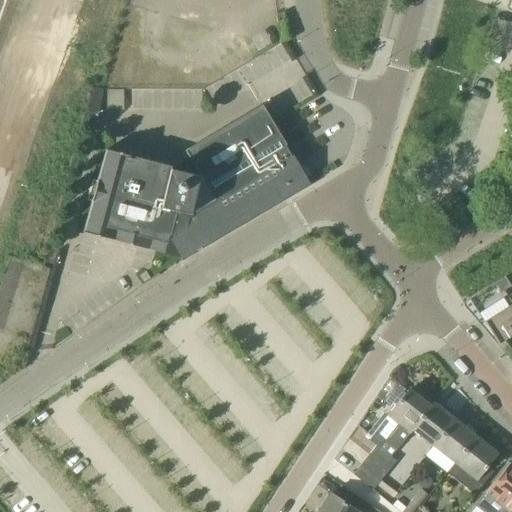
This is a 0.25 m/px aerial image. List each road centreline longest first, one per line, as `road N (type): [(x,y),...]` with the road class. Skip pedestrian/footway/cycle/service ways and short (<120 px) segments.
road 1 (residential): [(0,406),(147,305),(311,211),(360,211)]
road 2 (residential): [(276,511),(382,352),(435,310)]
road 3 (residential): [(390,103),(344,90),(314,61),(307,0)]
road 4 (residential): [(408,277),(511,210)]
road 5 (residential): [(511,405),(435,310)]
